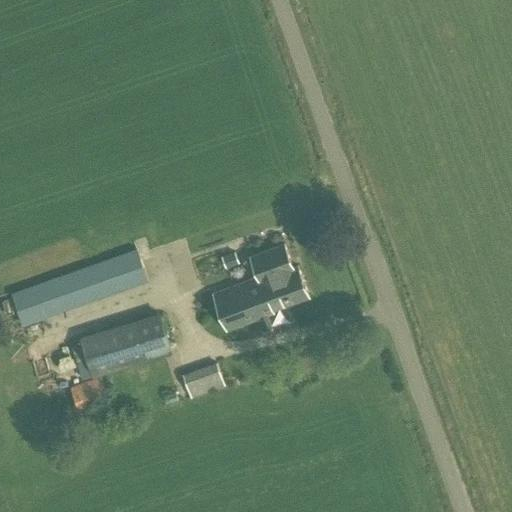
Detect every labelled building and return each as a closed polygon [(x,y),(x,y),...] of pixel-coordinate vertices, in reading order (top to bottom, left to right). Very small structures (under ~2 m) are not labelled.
[(293,266),(284,243),(251,255),(258,275),(213,292),(227,330),(274,313),(273,309),(309,296),(297,264),(293,266)] [(24,325),(46,316),(149,280),(137,247),(11,291),(24,325)] [(235,251),(222,255),(226,267),(239,263),(235,251)] [(94,376),(174,353),(160,311),(80,336),(83,342),(72,345),(78,365),(89,361),(94,376)] [(183,373),(191,396),(226,384),(221,372),(217,361),(183,373)] [(90,374),(69,382),(79,409),(109,397),(101,375),(91,378),(90,374)]
